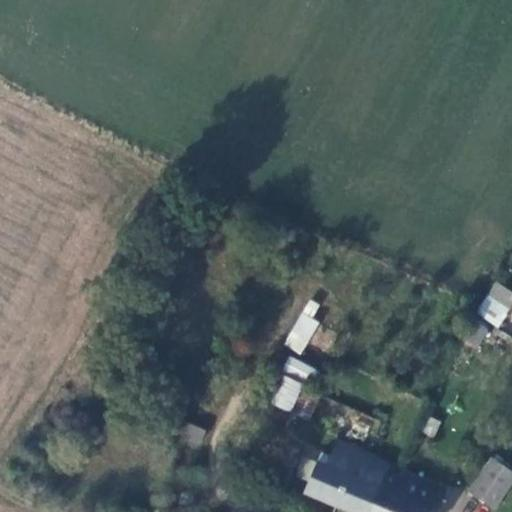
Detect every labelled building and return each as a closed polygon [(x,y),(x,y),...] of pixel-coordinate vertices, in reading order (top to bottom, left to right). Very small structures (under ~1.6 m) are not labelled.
[(511,292),(494,281),(474,313),(497,328),(511,304),(511,292)] [(304,299),(286,347),(303,354),(321,305),(304,299)] [(284,366),(314,386),(321,374),(292,354),(284,366)] [(270,399),(290,408),(301,382),(282,374),(270,399)] [(319,389),(301,382),(290,408),(308,415),(319,389)] [(181,439),(198,447),(206,430),(188,422),(181,439)] [(304,487),(353,511),(369,511),(389,466),(376,459),(378,454),(336,438),(325,464),(316,460),(304,487)] [(511,470),(488,458),(467,491),(493,507),(511,475),(511,470)] [(435,511),(444,487),(401,469),(389,466),(369,511),(435,511)]
